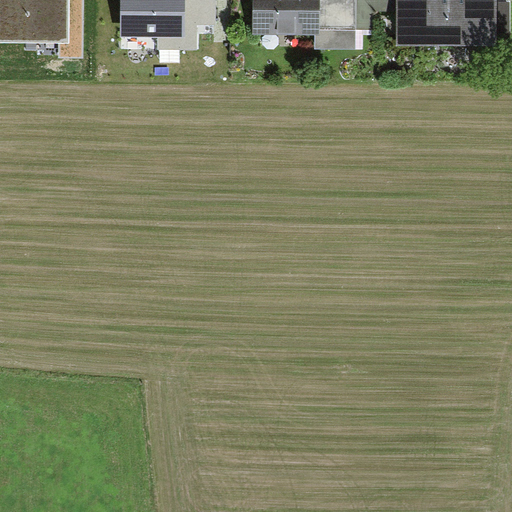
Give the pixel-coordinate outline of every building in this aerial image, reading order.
[(0,0),(0,43),(58,44),(58,57),(81,58),(82,0),(0,0)] [(184,7),(184,0),(121,0),(122,37),(160,37),(184,37),(184,7)] [(184,0),(184,37),(160,37),(160,48),(196,48),(196,23),(217,23),(216,0),(184,0)] [(253,0),(254,35),(314,35),(314,48),(356,48),(355,30),(355,0),(253,0)] [(495,46),(495,0),(355,0),(355,30),(374,30),(374,9),(396,9),(396,46),(495,46)]
